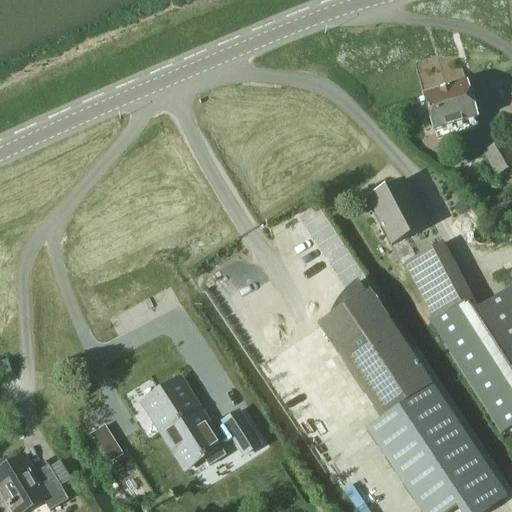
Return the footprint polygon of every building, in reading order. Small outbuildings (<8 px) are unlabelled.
[(468,88),(429,99),(440,134),(478,122),(468,88)] [(497,177),(511,168),(511,155),(505,143),(485,155),(497,177)] [(392,247),(428,228),(404,182),(368,201),(392,247)] [(443,246),(406,266),(434,319),(470,300),(443,246)] [(326,322),(319,327),(382,422),(367,432),(404,487),(420,511),(452,511),(454,511),(456,509),(458,511),(481,511),(504,497),(369,294),(366,296),(357,282),(350,288),(340,300),(338,302),(332,312),(326,322)] [(434,319),(430,321),(503,434),(511,427),(511,287),(476,311),(470,300),(434,319)] [(178,382),(144,404),(149,410),(152,415),(148,417),(158,432),(161,430),(188,470),(203,460),(208,468),(223,458),(218,450),(221,448),(234,439),(245,456),(260,447),(238,414),(224,423),(225,425),(213,433),(209,426),(208,428),(178,382)] [(104,430),(91,438),(103,456),(116,447),(104,430)] [(49,511),(50,511),(68,501),(49,468),(35,476),(25,460),(0,474),(0,489),(13,511),(25,511),(43,501),(49,511)]
